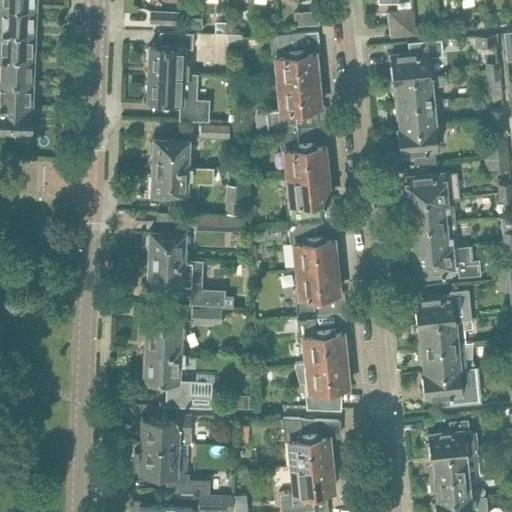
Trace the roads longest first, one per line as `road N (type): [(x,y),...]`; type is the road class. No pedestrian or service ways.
road 1 (residential): [(344,0),(393,511)]
road 2 (unclassified): [(76,511),(90,182)]
road 3 (unclassified): [(90,182),(95,0)]
